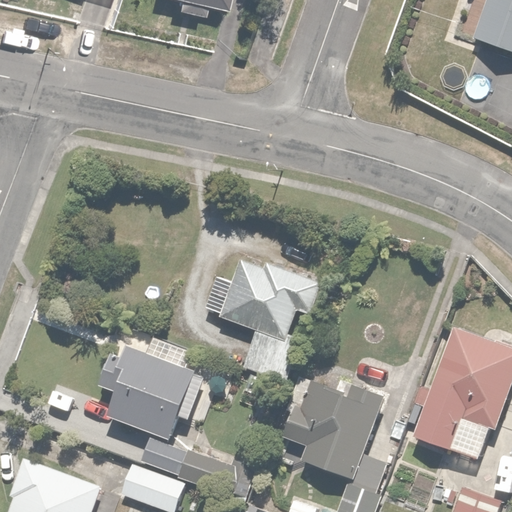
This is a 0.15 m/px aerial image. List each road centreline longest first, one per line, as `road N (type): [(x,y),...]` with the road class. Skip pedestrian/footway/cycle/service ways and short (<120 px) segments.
road 1 (residential): [(44,85),(291,137)]
road 2 (residential): [(291,137),(459,184),(511,219)]
road 3 (residential): [(340,0),(291,137)]
road 4 (residential): [(44,85),(0,214)]
